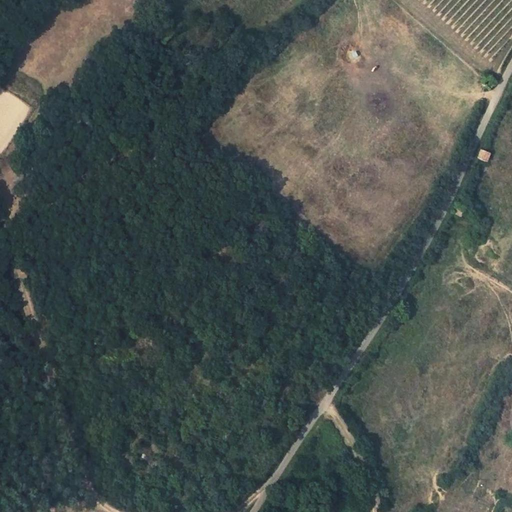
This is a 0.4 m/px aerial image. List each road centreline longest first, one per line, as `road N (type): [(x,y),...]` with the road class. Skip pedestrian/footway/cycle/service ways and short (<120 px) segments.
road 1 (unclassified): [(511,66),(416,268),(256,511)]
road 2 (track): [(0,253),(20,278),(79,474),(114,511)]
road 3 (track): [(328,402),(353,441),(374,511)]
